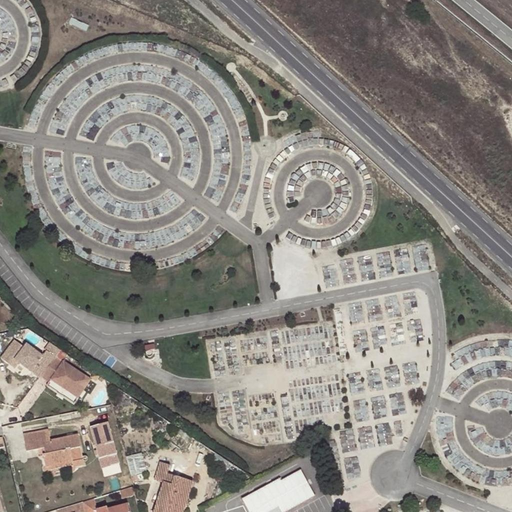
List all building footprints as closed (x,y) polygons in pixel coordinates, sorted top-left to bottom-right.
[(18,338),(2,357),(14,367),(21,359),(42,376),(57,358),(61,353),(51,345),(42,357),(18,338)] [(57,358),(42,376),(49,381),(52,378),(78,398),(91,381),(57,358)] [(108,423),(91,428),(102,469),(119,464),(108,423)] [(78,435),(51,441),(47,441),(44,431),(23,434),(27,451),(44,449),(45,455),(43,455),(45,469),(72,463),(73,467),(84,465),(78,435)] [(143,452),(128,456),(133,474),(148,469),(143,452)] [(182,511),(192,483),(167,474),(169,466),(160,463),(154,480),(163,483),(154,511),(182,511)] [(281,477),(243,498),(250,511),(267,511),(279,505),(282,511),(283,511),(316,494),(302,469),(282,479),(281,477)] [(95,511),(95,510),(99,509),(107,507),(104,496),(82,502),(84,511),(95,511)] [(84,511),(82,502),(58,510),(59,511),(84,511)]
